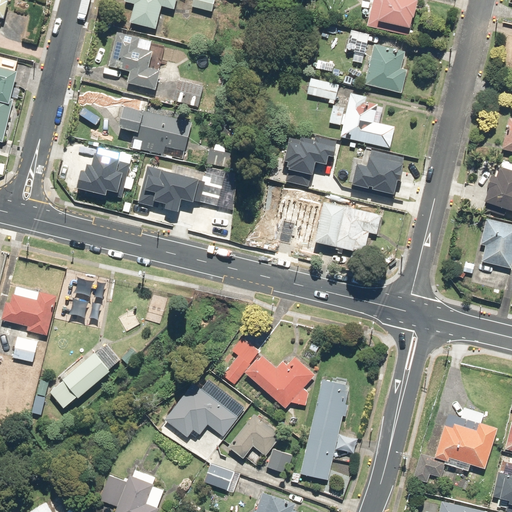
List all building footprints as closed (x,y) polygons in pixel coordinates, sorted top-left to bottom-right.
[(0,0),(0,16),(7,18),(10,0),(0,0)] [(178,8),(180,0),(131,0),(138,2),(133,21),(160,28),(166,5),(178,8)] [(195,0),(194,5),(216,10),(218,0),(195,0)] [(377,0),(372,24),(413,34),(418,14),(421,14),(424,0),(377,0)] [(356,50),(354,58),(362,60),(364,53),(369,54),(375,33),(333,22),(330,34),(351,39),(349,48),(356,50)] [(156,49),(141,45),(143,36),(120,30),(112,65),(134,71),(131,80),(160,87),(165,67),(152,64),(156,49)] [(406,66),(411,49),(380,40),(368,81),(405,91),(412,68),(406,66)] [(321,58),(318,67),(333,72),(336,63),(321,58)] [(21,69),(0,65),(0,139),(7,141),(21,69)] [(312,76),(309,92),(337,99),(341,83),(312,76)] [(181,78),(175,100),(199,106),(204,84),(181,78)] [(389,104),(390,98),(375,95),(374,100),(371,99),(372,94),(355,90),(344,136),(394,147),(399,124),(379,120),(383,102),(389,104)] [(347,105),(336,102),(332,120),(343,123),(347,105)] [(168,146),(188,151),(195,120),(128,103),(122,126),(138,130),(134,147),(165,155),(168,146)] [(318,138),(305,134),(304,138),(295,136),(290,155),(295,157),(292,166),(318,173),(321,159),(333,162),(336,150),(344,152),(347,142),(319,134),(318,138)] [(126,157),(121,156),(122,150),(98,145),(92,169),(87,168),(84,184),(113,191),(114,187),(126,190),(132,162),(125,160),(126,157)] [(212,146),(209,162),(236,168),(239,152),(212,146)] [(361,160),(355,182),(398,194),(403,174),(409,176),(414,158),(374,147),(370,162),(361,160)] [(170,207),(184,210),(187,196),(200,199),(205,176),(149,163),(141,194),(171,201),(170,207)] [(497,171),(488,199),(511,207),(511,165),(505,163),(501,173),(497,171)] [(324,221),(319,238),(367,251),(372,233),(381,235),(386,213),(322,196),(316,219),(324,221)] [(288,213),(282,236),(307,242),(312,219),(288,213)] [(489,244),(485,260),(511,266),(511,219),(490,215),(483,243),(489,244)] [(30,328),(52,333),(60,292),(18,284),(15,301),(9,300),(5,319),(31,324),(30,328)] [(168,298),(154,294),(146,320),(160,324),(168,298)] [(261,348),(243,334),(235,345),(241,350),(223,374),(234,383),(261,348)] [(41,340),(20,336),(16,355),(37,359),(41,340)] [(86,361),(83,357),(61,374),(64,378),(53,387),(69,407),(116,369),(100,350),(86,361)] [(262,354),(247,371),(286,405),(292,398),(307,400),(310,387),(303,386),(315,373),(296,357),(290,364),(284,359),(278,367),(262,354)] [(338,459),(340,448),(360,453),(364,436),(344,431),(356,383),(324,376),(302,473),(333,480),(335,470),(342,472),(345,460),(338,459)] [(50,394),(52,380),(42,379),(40,393),(50,394)] [(204,434),(213,424),(227,436),(242,418),(197,381),(166,417),(190,437),(197,429),(204,434)] [(269,454),(288,433),(259,409),(231,443),(247,457),(257,444),(269,454)] [(445,422),(435,453),(449,458),(450,454),(484,465),(497,427),(480,421),(478,427),(454,420),(453,424),(445,422)] [(282,453),(274,450),(269,464),(288,471),(294,453),(284,449),(282,453)] [(433,473),(443,476),(448,462),(436,458),(437,456),(423,451),(415,476),(430,481),(433,473)] [(213,464),(207,481),(230,490),(236,473),(213,464)] [(116,511),(158,511),(169,487),(157,483),(160,477),(139,468),(136,474),(133,473),(130,480),(113,473),(102,498),(119,505),(116,511)] [(511,471),(501,469),(494,504),(511,507),(511,471)] [(299,501),(267,490),(258,511),(307,511),(296,508),(299,501)] [(499,511),(501,507),(446,497),(443,511),(499,511)] [(63,511),(57,498),(30,511),(29,511),(63,511)]
